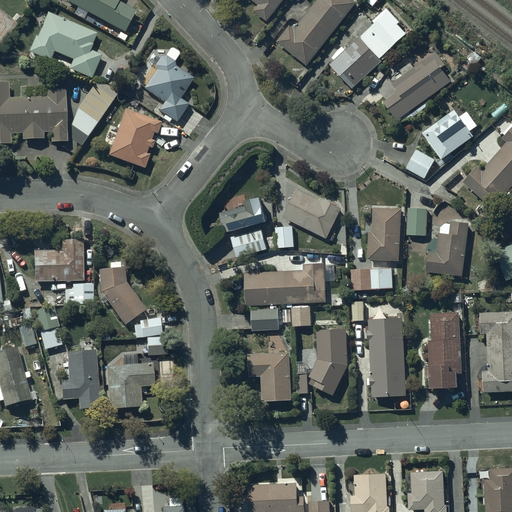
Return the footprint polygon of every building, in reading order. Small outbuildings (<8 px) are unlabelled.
[(119,0),(66,0),(125,33),(137,13),(118,3),(119,0)] [(255,0),(259,2),(254,8),(268,19),(282,0),(255,0)] [(355,0),(314,0),(294,27),(290,23),(277,39),(308,63),(357,1),(355,0)] [(361,34),(383,59),(380,56),(408,31),(399,21),(401,19),(388,5),(373,18),(376,21),(361,34)] [(95,36),(50,17),(39,41),(37,39),(31,52),(50,60),(54,51),(75,61),(72,69),(91,77),(99,59),(87,53),(95,36)] [(383,59),(361,34),(331,61),(353,86),(383,59)] [(179,54),(172,49),(166,58),(162,59),(157,66),(158,72),(147,89),(167,103),(161,113),(178,124),(190,106),(181,100),(194,80),(176,69),(174,63),(179,54)] [(398,90),(384,99),(398,118),(452,79),(442,65),(446,62),(436,49),(392,81),(398,90)] [(98,77),(78,105),(71,122),(72,137),(82,144),(119,91),(98,77)] [(8,86),(0,86),(0,144),(9,144),(9,134),(24,133),(25,140),(43,140),(42,133),(52,133),(53,144),(68,143),(66,92),(48,93),(48,100),(8,102),(8,86)] [(474,133),(471,129),(478,124),(468,109),(461,114),(455,107),(423,130),(442,157),(474,133)] [(161,123),(125,110),(109,158),(145,171),(149,157),(146,156),(148,148),(152,149),(154,144),(150,143),(153,134),(157,135),(161,123)] [(492,205),(511,183),(511,125),(503,136),(507,140),(482,167),(478,163),(464,179),(492,205)] [(436,156),(417,146),(407,166),(426,176),(436,156)] [(321,199),(297,187),(284,215),(327,236),(342,206),(322,196),(321,199)] [(267,217),(260,192),(246,196),(248,203),(220,210),(226,229),(267,217)] [(372,211),(373,211),(373,230),(369,230),(368,257),(399,258),(400,240),(402,240),(403,211),(401,211),(402,206),(374,205),(372,205),(372,211)] [(428,206),(409,205),(407,232),(426,233),(428,206)] [(445,220),(440,224),(437,249),(429,248),(427,270),(463,274),(469,221),(452,219),(452,221),(445,220)] [(293,224),(276,225),(277,246),(294,245),(293,224)] [(262,226),(231,234),(237,255),(268,246),(262,226)] [(35,279),(67,279),(67,280),(71,280),(71,279),(83,279),(83,238),(63,238),(63,248),(35,248),(35,279)] [(507,278),(511,276),(511,242),(496,248),(507,278)] [(126,264),(121,265),(121,259),(110,260),(111,266),(99,267),(101,289),(125,322),(147,307),(127,280),(126,264)] [(304,262),(304,267),(245,270),(247,304),(327,300),(325,260),(304,262)] [(371,266),(372,287),(394,286),(393,265),(371,266)] [(372,287),(371,266),(351,267),(352,288),(372,287)] [(94,282),(73,282),(73,288),(65,288),(66,303),(94,303),(94,282)] [(363,299),(352,299),(353,319),(364,318),(363,299)] [(54,304),(33,309),(39,330),(40,330),(45,347),(62,343),(58,325),(60,324),(54,304)] [(310,304),(292,305),(293,324),(311,323),(310,304)] [(278,306),(252,308),(253,329),(279,328),(278,306)] [(511,308),(481,310),(482,332),(487,331),(488,368),(483,368),(484,389),(511,388),(511,308)] [(460,309),(431,311),(432,338),(429,338),(432,383),(459,381),(458,370),(463,370),(460,309)] [(160,315),(140,318),(140,322),(134,323),(137,337),(163,332),(160,315)] [(370,339),(372,373),(370,373),(370,375),(368,375),(368,382),(370,382),(370,384),(372,384),(373,394),(407,393),(403,315),(369,317),(369,327),(368,327),(368,339),(370,339)] [(35,319),(19,323),(25,345),(37,342),(38,345),(41,344),(35,319)] [(347,326),(317,327),(319,357),(310,374),(313,376),(310,381),(333,393),(349,363),(347,326)] [(148,335),(148,342),(145,342),(145,349),(148,349),(148,354),(169,353),(168,335),(148,335)] [(0,348),(0,398),(3,398),(5,404),(32,397),(18,344),(0,348)] [(69,377),(61,378),(63,397),(79,396),(80,407),(101,405),(97,348),(68,350),(69,377)] [(291,349),(249,351),(250,374),(262,374),(263,398),(293,397),(291,349)] [(123,353),(124,363),(107,364),(109,405),(142,404),(141,384),(155,384),(154,362),(139,362),(138,352),(123,353)] [(511,511),(511,465),(489,467),(489,477),(483,477),(485,511),(511,511)] [(444,511),(442,469),(410,471),(411,491),(406,492),(407,509),(424,508),(424,511),(444,511)] [(387,505),(385,472),(353,474),(354,495),(350,495),(351,511),(367,511),(366,511),(388,511),(389,506),(387,505)] [(297,494),(296,482),(248,484),(247,500),(248,511),(304,511),(304,494),(297,494)] [(104,511),(188,511),(188,503),(183,503),(182,495),(169,496),(169,505),(163,505),(163,511),(125,511),(125,507),(104,508),(104,511)] [(328,511),(328,499),(308,500),(308,511),(328,511)]
